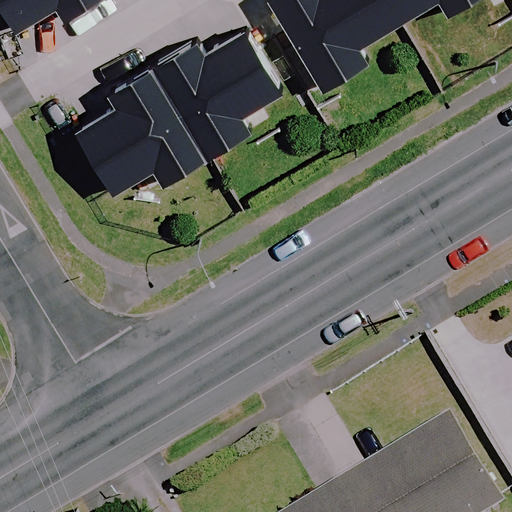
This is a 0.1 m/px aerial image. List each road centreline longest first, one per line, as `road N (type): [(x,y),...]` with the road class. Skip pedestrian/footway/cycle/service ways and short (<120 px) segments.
road 1 (secondary): [(511,171),(107,413)]
road 2 (residential): [(107,413),(0,237)]
road 3 (secondary): [(107,413),(0,478)]
